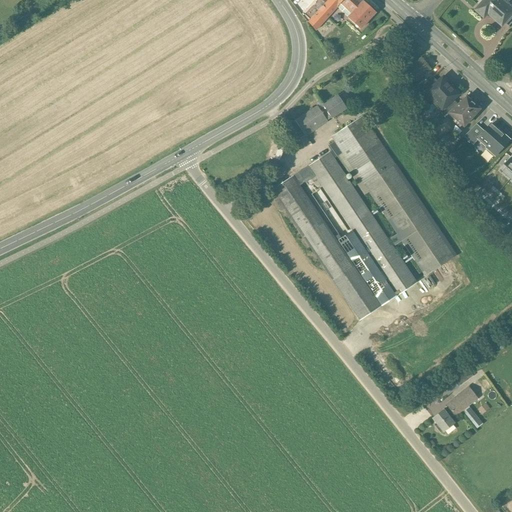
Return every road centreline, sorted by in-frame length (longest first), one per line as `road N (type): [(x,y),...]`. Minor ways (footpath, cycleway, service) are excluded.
road 1 (tertiary): [(470,511),(183,154)]
road 2 (secondary): [(183,154),(266,107),(291,83),(298,44),(275,0)]
road 3 (secondary): [(0,248),(183,154)]
road 4 (secondary): [(413,20),(511,111)]
